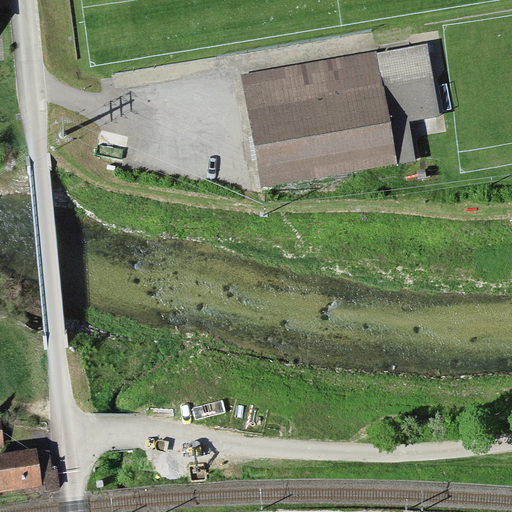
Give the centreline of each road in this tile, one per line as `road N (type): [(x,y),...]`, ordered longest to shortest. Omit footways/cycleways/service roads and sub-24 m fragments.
road 1 (unclassified): [(66,434),(138,429),(350,455),(511,441)]
road 2 (residential): [(21,0),(66,434)]
